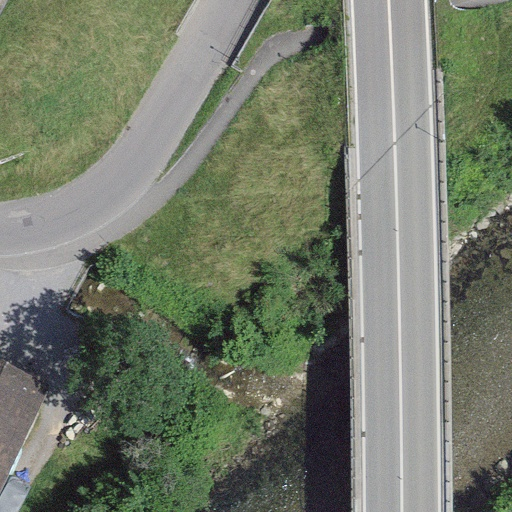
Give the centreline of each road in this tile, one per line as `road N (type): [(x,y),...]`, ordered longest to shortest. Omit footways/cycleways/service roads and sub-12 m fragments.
road 1 (trunk): [(391,0),(406,511)]
road 2 (residential): [(0,231),(94,207),(221,0)]
